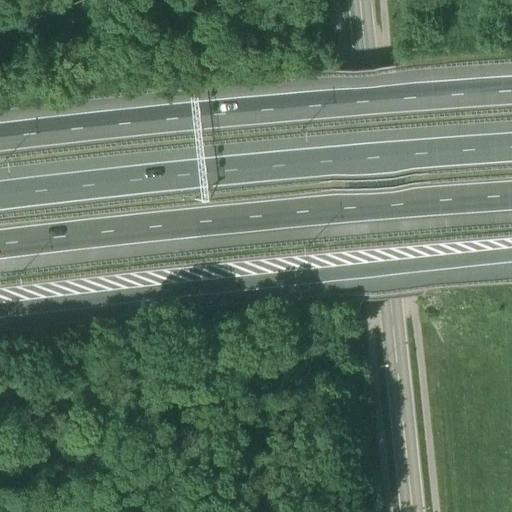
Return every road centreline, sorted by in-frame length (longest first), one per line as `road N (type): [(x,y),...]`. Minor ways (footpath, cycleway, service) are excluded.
road 1 (motorway): [(0,310),(511,256)]
road 2 (secondary): [(411,511),(358,0)]
road 3 (motorway): [(0,248),(511,200)]
road 4 (motorway): [(511,92),(0,139)]
road 5 (motorway): [(511,148),(0,193)]
